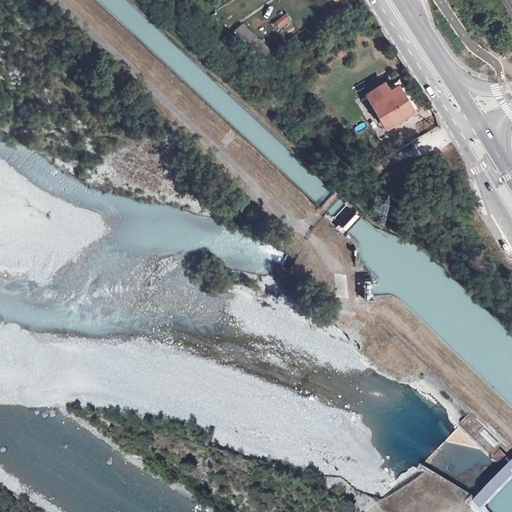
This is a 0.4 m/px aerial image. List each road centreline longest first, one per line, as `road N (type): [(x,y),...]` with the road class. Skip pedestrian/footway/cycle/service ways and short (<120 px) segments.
road 1 (track): [(57,0),(204,136),(284,224),(304,223),(388,159),(456,127)]
road 2 (primary): [(375,0),(456,127)]
